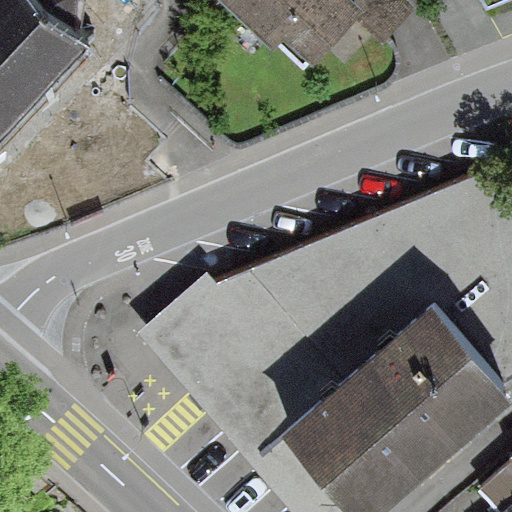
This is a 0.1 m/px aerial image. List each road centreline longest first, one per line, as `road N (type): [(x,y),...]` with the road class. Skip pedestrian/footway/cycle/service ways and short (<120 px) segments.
road 1 (residential): [(511,90),(66,262),(0,320)]
road 2 (tertiary): [(147,511),(0,373)]
